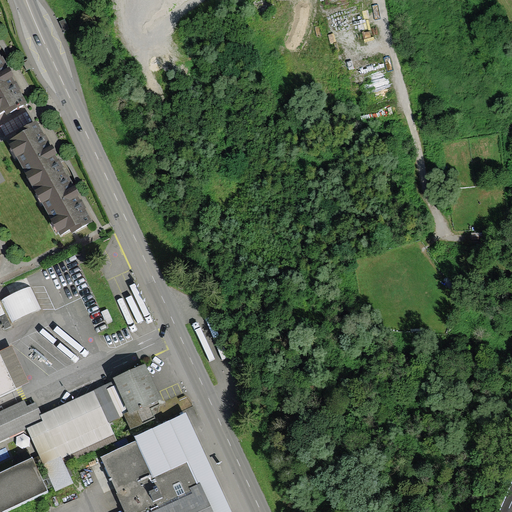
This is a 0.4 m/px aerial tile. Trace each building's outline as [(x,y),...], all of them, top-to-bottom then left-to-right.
[(0,113),(4,111),(7,115),(27,104),(13,77),(14,76),(9,66),(8,67),(0,53),(0,113)] [(50,145),(36,120),(6,136),(60,235),(70,229),(72,233),(93,222),(78,195),(80,194),(75,185),(73,186),(63,167),(64,167),(59,158),(57,159),(55,155),(57,153),(52,144),(50,145)] [(0,395),(24,384),(10,353),(0,357),(0,395)] [(40,423),(27,429),(55,491),(70,484),(61,464),(113,440),(106,424),(126,415),(131,426),(151,417),(147,409),(159,403),(146,375),(40,423)] [(30,401),(0,415),(0,441),(27,429),(40,423),(30,401)] [(229,511),(189,422),(103,461),(126,511),(229,511)] [(0,511),(13,511),(46,497),(30,462),(0,476),(0,511)]
